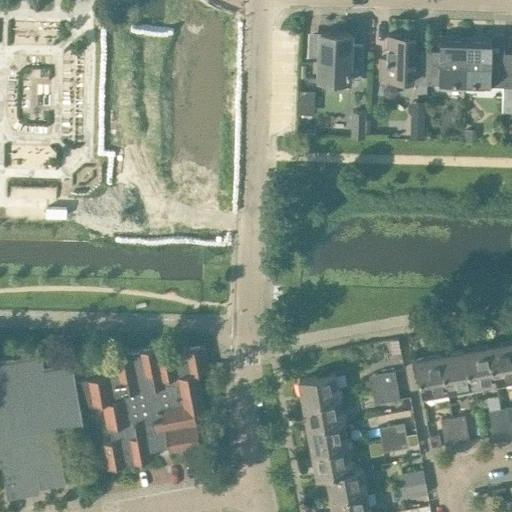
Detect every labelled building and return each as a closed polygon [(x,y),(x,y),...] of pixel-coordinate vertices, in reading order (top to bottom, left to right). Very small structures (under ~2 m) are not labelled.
[(352,33),(321,32),(320,76),(351,78),(351,73),(362,73),(363,45),(352,44),(352,33)] [(413,83),(427,83),(428,55),(414,54),(414,35),(388,34),(388,58),(380,58),(380,77),(413,78),(413,83)] [(427,83),(465,84),(467,36),(440,35),(440,55),(428,55),(427,83)] [(467,36),(465,84),(504,86),(504,57),(492,56),(493,37),(467,36)] [(353,110),(352,136),(363,136),(365,110),(353,110)] [(420,124),(410,123),(409,138),(419,138),(420,124)] [(476,128),(464,127),(463,141),(475,141),(476,128)] [(426,133),(426,136),(428,139),(432,139),(434,137),(434,133),(432,131),(429,130),(426,133)] [(400,344),(399,336),(392,337),(389,341),(390,346),(394,349),(398,348),(400,344)] [(496,380),(511,377),(511,340),(489,345),(496,380)] [(117,373),(76,381),(80,406),(102,402),(106,427),(110,426),(112,440),(103,442),(107,467),(152,459),(150,450),(169,446),(170,451),(200,445),(194,411),(206,409),(199,372),(208,370),(203,345),(160,353),(158,346),(114,354),(117,373)] [(489,345),(466,349),(473,384),(496,380),(489,345)] [(448,389),(473,384),(466,349),(441,354),(448,389)] [(83,419),(80,406),(76,381),(72,361),(44,366),(41,352),(0,359),(0,464),(2,465),(7,496),(40,490),(39,486),(65,481),(55,424),(83,419)] [(423,394),(448,389),(441,354),(417,358),(423,394)] [(370,374),(373,390),(397,386),(395,370),(370,374)] [(300,378),(304,403),(340,397),(335,371),(300,378)] [(399,398),(397,386),(373,390),(375,401),(399,398)] [(340,397),(304,403),(309,427),(344,421),(340,397)] [(511,404),(501,407),(506,431),(511,429),(511,404)] [(501,407),(489,409),(493,433),(506,431),(501,407)] [(465,413),(453,415),(458,440),(470,438),(465,413)] [(458,440),(453,415),(441,418),(446,442),(458,440)] [(348,445),(344,421),(309,427),(313,451),(348,445)] [(379,426),(382,438),(407,433),(405,421),(379,426)] [(409,445),(407,433),(382,438),(384,450),(409,445)] [(441,444),(439,433),(430,434),(432,446),(441,444)] [(353,468),(348,445),(313,451),(318,475),(327,473),(353,468)] [(327,473),(332,498),(368,491),(363,466),(353,468),(327,473)] [(399,473),(401,485),(424,481),(422,469),(399,473)] [(427,492),(424,481),(401,485),(403,496),(427,492)] [(506,487),(506,485),(493,488),(496,500),(497,499),(500,498),(501,497),(503,496),(504,494),(505,492),(506,490),(506,487)] [(371,511),(368,491),(332,498),(334,511),(371,511)]
